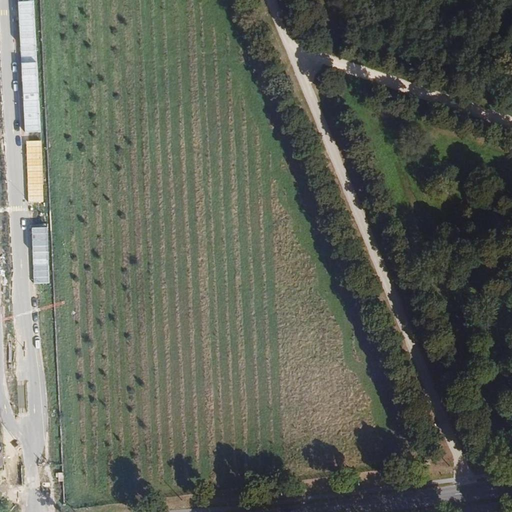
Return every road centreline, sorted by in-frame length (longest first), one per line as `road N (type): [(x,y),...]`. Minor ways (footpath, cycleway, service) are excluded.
road 1 (unclassified): [(35,511),(5,0)]
road 2 (track): [(270,0),(457,461)]
road 3 (track): [(511,126),(295,54)]
road 4 (primary): [(511,486),(315,511)]
road 5 (residential): [(0,354),(11,511)]
